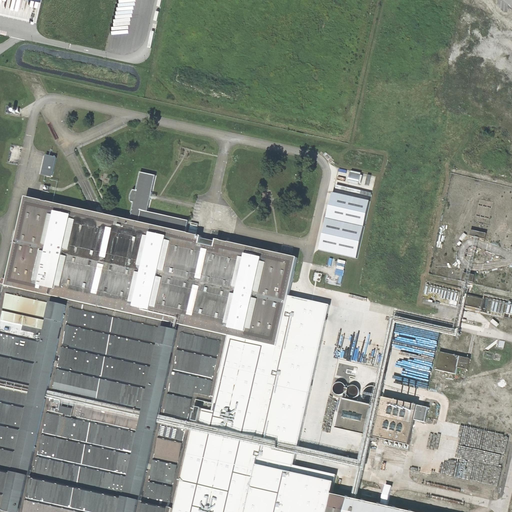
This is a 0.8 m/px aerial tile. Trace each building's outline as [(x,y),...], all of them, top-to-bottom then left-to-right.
[(53,176),(58,156),(47,154),(43,174),(53,176)] [(0,511),(240,511),(253,457),(291,296),(300,256),(188,230),(191,217),(180,215),(178,211),(174,213),(150,208),(153,194),(155,194),(156,190),(154,190),(158,172),(144,169),(140,188),(137,187),(134,193),(134,199),(137,200),(136,205),(137,205),(136,210),(135,210),(133,216),(135,216),(134,219),(108,213),(103,204),(99,205),(102,212),(101,211),(97,204),(93,206),(95,210),(28,195),(8,278),(3,276),(2,281),(7,283),(6,286),(4,285),(0,301),(0,511)] [(351,170),(349,181),(360,184),(362,172),(351,170)] [(334,192),(320,249),(358,258),(371,200),(334,192)] [(469,235),(484,238),(486,231),(471,228),(469,235)] [(339,259),(336,274),(343,275),(346,261),(339,259)] [(461,280),(471,282),(473,274),(463,272),(461,280)] [(458,302),(478,307),(480,298),(460,293),(458,302)] [(331,305),(291,296),(253,457),(259,458),(295,466),(331,305)] [(384,352),(391,353),(394,341),(387,340),(384,352)] [(401,357),(404,356),(406,355),(407,352),(407,349),(406,346),(404,344),(400,344),(398,344),(395,346),(394,349),(394,353),(396,355),(398,357),(401,357)] [(414,361),(417,360),(419,358),(420,355),(420,352),(419,350),(417,348),(413,347),(411,348),(408,350),(407,353),(407,356),(409,358),(411,360),(414,361)] [(428,363),(432,362),(433,361),(435,358),(435,355),(433,352),(431,350),(428,350),(425,350),(423,352),(421,356),(422,359),(423,361),(426,363),(428,363)] [(439,351),(435,368),(454,373),(455,366),(466,368),(469,357),(439,351)] [(342,394),(345,392),(346,389),(346,386),(344,383),(341,381),(338,381),(335,383),(334,386),(333,389),(334,391),(336,393),(339,394),(342,394)] [(355,396),(358,394),(359,391),(359,388),(357,385),(354,384),(351,384),(348,385),(347,388),(347,391),(347,393),(349,395),(352,396),(355,396)] [(369,401),(372,401),(375,401),(378,398),(379,395),(379,392),(378,389),(376,387),(372,386),(369,386),(367,387),(364,391),(364,394),(364,397),(366,399),(369,401)] [(380,406),(342,398),(336,427),(384,438),(383,443),(407,449),(409,443),(408,443),(414,418),(425,420),(428,405),(402,399),(402,397),(395,396),(394,398),(382,395),(380,406)] [(246,511),(327,511),(335,476),(295,466),(259,458),(246,511)] [(414,511),(333,494),(328,511),(414,511)]
